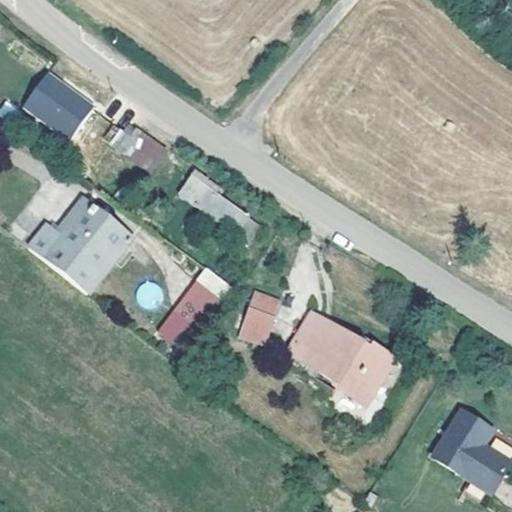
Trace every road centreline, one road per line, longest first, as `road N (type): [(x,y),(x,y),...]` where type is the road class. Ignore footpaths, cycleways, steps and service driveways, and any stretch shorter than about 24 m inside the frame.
road 1 (tertiary): [(511,327),(227,149),(23,0)]
road 2 (track): [(227,149),(352,0)]
